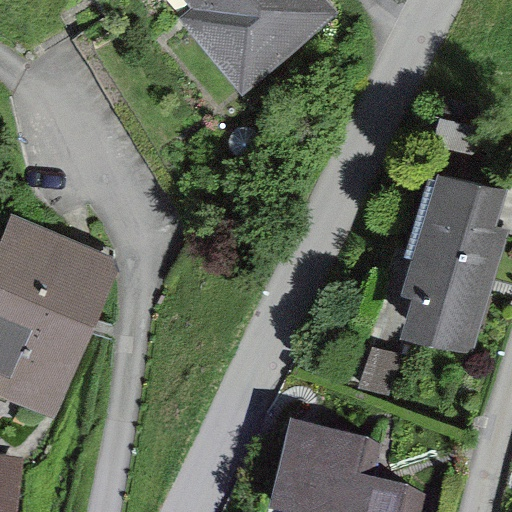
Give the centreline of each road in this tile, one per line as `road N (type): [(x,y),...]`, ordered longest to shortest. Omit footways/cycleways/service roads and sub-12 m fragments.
road 1 (residential): [(182,511),(430,0)]
road 2 (residential): [(474,511),(511,370)]
